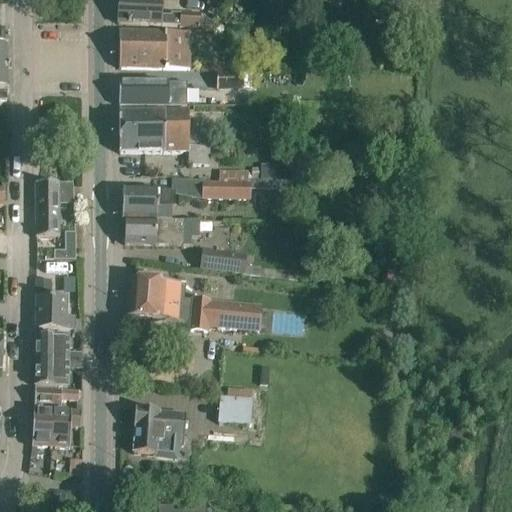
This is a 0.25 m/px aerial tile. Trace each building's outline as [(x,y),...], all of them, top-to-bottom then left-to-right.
[(126,0),(118,0),(117,26),(137,27),(162,28),(179,28),(179,15),(169,15),(169,17),(162,17),(162,1),(138,1),(126,0)] [(292,12),(272,11),(270,37),(290,38),(292,12)] [(179,28),(179,29),(198,30),(199,16),(179,15),(179,28)] [(118,34),(118,71),(138,71),(188,72),(189,36),(118,34)] [(7,48),(0,48),(0,103),(5,104),(5,95),(8,94),(7,48)] [(200,63),(199,73),(217,75),(218,65),(200,63)] [(241,91),(241,76),(218,75),(217,90),(241,91)] [(118,85),(118,109),(167,109),(167,85),(118,85)] [(186,85),(167,85),(167,109),(186,109),(186,85)] [(139,114),(119,115),(119,156),(187,156),(187,168),(207,168),(209,168),(209,149),(189,148),(189,114),(139,114)] [(260,167),(260,182),(273,182),(273,167),(260,167)] [(237,174),(236,186),(247,187),(247,174),(237,174)] [(58,240),(58,186),(35,186),(35,241),(58,240)] [(248,203),(248,187),(247,187),(236,186),(204,186),(204,202),(248,203)] [(124,223),(155,224),(155,221),(159,221),(159,211),(156,211),(156,209),(174,209),(174,195),(165,192),(156,192),(143,191),(123,191),(122,223),(124,223)] [(155,224),(124,223),(124,247),(144,248),(193,249),(193,241),(200,241),(200,224),(155,224)] [(65,255),(55,255),(55,263),(75,263),(75,237),(65,237),(65,255)] [(200,274),(245,279),(247,262),(202,256),(200,274)] [(150,283),(130,282),(127,321),(190,326),(190,333),(207,335),(208,329),(258,335),(261,310),(184,300),(185,285),(150,283)] [(36,283),(35,301),(51,301),(52,283),(36,283)] [(74,321),(65,321),(65,301),(51,301),(35,301),(35,332),(73,332),(74,321)] [(35,362),(80,363),(80,356),(67,356),(67,339),(35,338),(35,362)] [(80,363),(35,362),(34,389),(56,389),(67,389),(67,370),(80,371),(80,363)] [(260,372),(259,389),(267,389),(268,372),(260,372)] [(77,404),(77,395),(34,392),(34,408),(60,409),(61,403),(77,404)] [(229,394),(228,401),(221,401),(219,425),(249,428),(252,396),(229,394)] [(50,450),(51,413),(33,412),(32,450),(50,450)] [(159,414),(155,414),(135,412),(133,431),(135,431),(133,456),(156,458),(157,439),(184,442),(186,418),(159,415),(159,414)] [(81,415),(51,413),(50,450),(69,451),(70,430),(80,430),(81,415)] [(70,463),(70,478),(79,479),(80,463),(70,463)]
